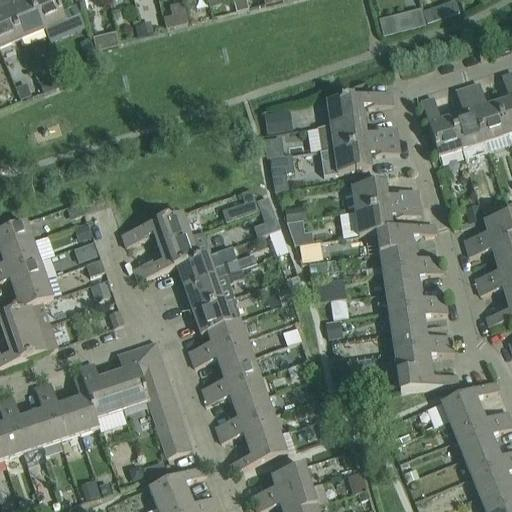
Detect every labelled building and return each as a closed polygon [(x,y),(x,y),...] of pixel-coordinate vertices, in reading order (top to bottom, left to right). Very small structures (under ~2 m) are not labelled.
[(0,0),(0,51),(21,42),(3,0),(0,0)] [(3,0),(21,42),(44,33),(31,1),(19,6),(16,0),(3,0)] [(34,0),(31,1),(44,33),(66,23),(56,0),(34,0)] [(243,0),(233,2),(236,14),(249,12),(246,0),(243,0)] [(177,23),(164,27),(166,33),(178,29),(179,29),(177,23)] [(139,27),(142,38),(153,35),(150,24),(139,27)] [(107,46),(106,41),(100,39),(95,43),(96,49),(102,51),(107,46)] [(498,106),(508,139),(511,148),(511,147),(511,76),(501,80),(508,103),(498,106)] [(21,86),(28,102),(42,96),(36,80),(21,86)] [(479,87),(467,91),(485,146),(508,139),(498,106),(486,110),(479,87)] [(463,117),(452,121),(462,153),(465,162),(488,155),(485,146),(467,91),(456,94),(463,117)] [(330,129),(364,125),(362,110),(368,110),(368,112),(392,109),(390,95),(327,105),(330,129)] [(433,101),(421,105),(438,161),(462,153),(452,121),(441,124),(433,101)] [(279,116),(265,118),(267,137),(282,135),(279,116)] [(322,154),(398,144),(396,131),(371,135),(372,138),(366,138),(364,125),(330,129),(318,131),(319,133),(308,134),(311,155),(322,154)] [(334,154),(335,158),(338,178),(371,173),(369,158),(375,157),(375,160),(400,156),(398,144),(322,154),(322,155),(334,154)] [(292,159),(269,162),(274,195),(288,193),(286,181),(295,180),(292,159)] [(352,191),(355,216),(419,207),(417,194),(393,197),(393,200),(387,201),(385,186),(352,191)] [(289,205),(288,195),(278,196),(279,206),(289,205)] [(80,207),(66,211),(70,223),(84,218),(80,207)] [(358,239),(376,237),(392,234),(390,221),(396,220),(396,223),(421,219),(419,207),(355,216),(358,239)] [(465,212),(469,227),(481,224),(477,209),(465,212)] [(304,210),(281,214),(286,227),(306,223),(304,210)] [(495,213),(482,217),(485,226),(498,222),(495,213)] [(184,216),(122,238),(126,251),(146,244),(145,241),(150,240),(154,238),(158,251),(192,239),(191,235),(184,216)] [(467,252),(511,238),(511,217),(498,222),(485,226),(484,226),(487,237),(464,244),(467,252)] [(306,223),(286,227),(296,250),(318,247),(316,235),(308,236),(306,223)] [(0,254),(1,256),(33,245),(26,226),(0,235),(0,254)] [(376,237),(379,257),(413,252),(412,241),(436,237),(435,228),(392,235),(392,234),(376,237)] [(285,246),(280,234),(264,240),(268,252),(285,246)] [(153,266),(134,273),(138,285),(157,278),(177,271),(177,270),(200,262),(200,261),(207,258),(211,257),(204,235),(192,239),(158,251),(163,265),(160,266),(154,268),(153,266)] [(495,265),(511,259),(511,238),(467,252),(469,260),(492,254),(495,265)] [(0,277),(40,263),(33,245),(1,256),(5,267),(0,269),(0,277)] [(379,257),(382,277),(440,268),(439,260),(415,263),(413,252),(379,257)] [(200,262),(177,270),(177,271),(185,293),(215,282),(224,279),(220,270),(212,273),(207,258),(200,261),(200,262)] [(475,282),(478,291),(511,280),(511,259),(495,265),(498,276),(475,282)] [(14,294),(46,282),(40,263),(0,277),(0,287),(10,283),(14,294)] [(105,275),(101,263),(86,268),(90,281),(105,275)] [(235,264),(220,270),(224,279),(238,273),(235,264)] [(312,286),(326,284),(324,266),(309,268),(312,286)] [(382,277),(385,297),(419,291),(418,280),(441,277),(440,268),(382,277)] [(238,273),(224,279),(227,289),(230,288),(242,283),(238,273)] [(215,282),(185,293),(193,315),(223,304),(234,300),(230,288),(227,289),(224,279),(215,282)] [(503,292),(506,304),(511,302),(511,280),(478,291),(480,299),(503,292)] [(0,311),(0,320),(41,306),(53,301),(46,282),(14,294),(18,305),(0,311)] [(310,287),(317,306),(336,304),(333,284),(310,287)] [(110,298),(106,285),(97,288),(101,301),(110,298)] [(304,298),(301,289),(290,293),(289,291),(277,295),(282,310),(294,305),(293,302),(304,298)] [(385,297),(388,316),(446,308),(445,300),(421,303),(419,291),(385,297)] [(231,327),(239,324),(242,323),(234,300),(223,304),(193,315),(201,339),(208,337),(207,336),(232,328),(231,327)] [(509,314),(486,321),(489,330),(511,323),(511,302),(506,304),(509,314)] [(0,331),(2,331),(6,344),(49,329),(41,306),(0,320),(0,331)] [(388,316),(391,336),(425,331),(423,320),(447,316),(446,308),(388,316)] [(109,318),(114,332),(124,328),(119,315),(109,318)] [(192,363),(246,344),(239,324),(231,327),(232,328),(207,336),(208,337),(211,347),(189,355),(192,363)] [(326,326),(328,343),(343,341),(340,324),(326,326)] [(5,357),(0,358),(0,372),(57,352),(49,329),(6,344),(11,357),(6,359),(5,357)] [(306,358),(297,331),(283,336),(292,363),(306,358)] [(391,336),(394,356),(452,348),(450,339),(427,342),(425,331),(391,336)] [(221,374),(253,363),(246,344),(192,363),(195,371),(217,363),(221,374)] [(331,346),(334,364),(348,362),(344,344),(331,346)] [(155,347),(131,355),(135,367),(159,359),(155,347)] [(394,356),(397,376),(431,371),(429,359),(453,356),(452,348),(394,356)] [(112,378),(123,414),(148,406),(147,402),(143,390),(139,378),(135,367),(131,355),(118,359),(123,374),(112,378)] [(159,359),(135,367),(139,378),(163,371),(159,359)] [(205,401),(260,382),(253,363),(221,374),(225,385),(202,393),(205,401)] [(96,422),(97,422),(123,414),(112,378),(99,382),(94,367),(79,372),(80,377),(81,376),(96,422)] [(340,383),(353,380),(351,369),(338,371),(340,383)] [(139,378),(143,390),(167,382),(163,371),(139,378)] [(397,376),(400,396),(458,388),(456,379),(433,382),(431,371),(397,376)] [(69,406),(80,438),(100,432),(97,422),(96,422),(81,376),(80,377),(73,379),(80,402),(69,406)] [(143,390),(147,402),(171,394),(167,382),(143,390)] [(235,412),(266,401),(260,382),(205,401),(208,409),(230,401),(235,412)] [(438,430),(449,426),(481,413),(477,402),(499,394),(495,385),(430,411),(438,430)] [(43,389),(61,445),(80,438),(69,406),(58,409),(51,386),(43,389)] [(42,415),(31,418),(42,451),(61,445),(43,389),(35,392),(42,415)] [(147,402),(148,406),(151,415),(175,407),(171,394),(147,402)] [(13,399),(4,402),(23,457),(42,451),(31,418),(21,422),(13,399)] [(216,430),(219,439),(273,419),(266,401),(235,412),(238,422),(216,430)] [(0,414),(4,427),(0,428),(0,452),(4,464),(23,457),(4,402),(0,403),(0,414)] [(175,407),(151,415),(155,426),(179,418),(175,407)] [(449,426),(456,444),(510,422),(507,415),(485,424),(481,413),(449,426)] [(183,430),(179,418),(155,426),(159,437),(183,430)] [(244,439),(248,450),(280,438),(280,437),(273,419),(219,439),(221,446),(244,439)] [(456,444),(464,463),(496,450),(492,439),(511,431),(511,426),(510,422),(456,444)] [(187,441),(183,430),(159,437),(163,449),(187,441)] [(252,460),(229,468),(232,477),(287,457),(286,456),(296,453),(290,434),(280,437),(280,438),(248,450),(252,460)] [(191,454),(187,441),(163,449),(167,462),(191,454)] [(464,463),(472,482),(511,465),(511,455),(500,461),(496,450),(464,463)] [(511,465),(472,482),(479,500),(511,487),(507,476),(511,474),(511,465)] [(149,492),(157,511),(189,498),(185,487),(207,478),(203,470),(149,492)] [(255,507),(310,490),(304,470),(272,480),(275,492),(253,499),(255,507)] [(416,472),(405,476),(408,485),(419,480),(416,472)] [(361,475),(347,480),(352,497),(366,493),(361,475)] [(479,500),(484,511),(502,511),(511,508),(511,489),(511,487),(479,500)] [(281,511),(306,511),(316,509),(310,490),(255,507),(256,511),(268,511),(281,508),(281,511)] [(157,511),(206,511),(218,507),(215,500),(194,509),(189,498),(157,511)]
